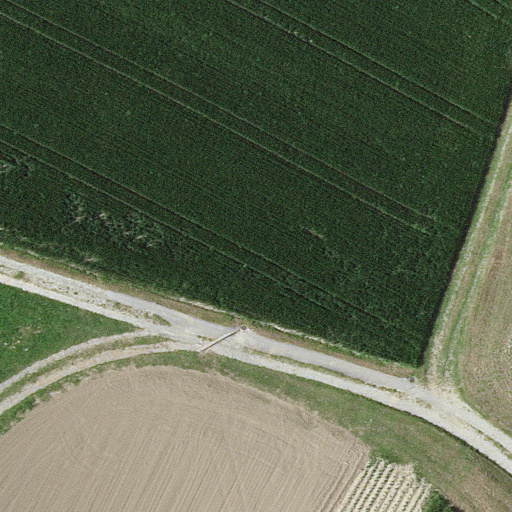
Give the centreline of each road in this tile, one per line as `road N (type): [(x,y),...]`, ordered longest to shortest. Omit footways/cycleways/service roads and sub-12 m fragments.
road 1 (track): [(0,268),(392,391),(452,417),(511,457)]
road 2 (track): [(208,337),(81,353),(0,407)]
